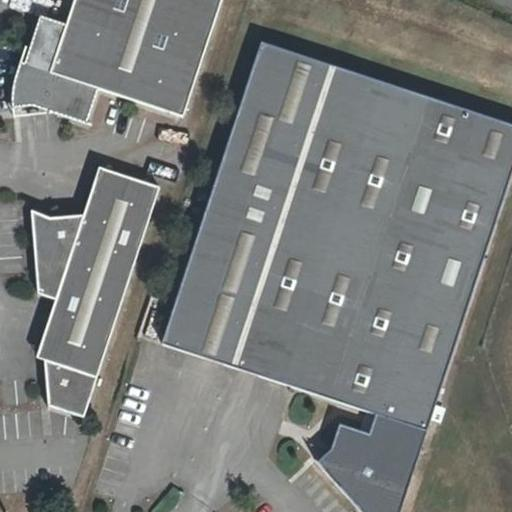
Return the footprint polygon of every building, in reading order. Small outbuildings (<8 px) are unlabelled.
[(93,88),(179,115),(216,0),(68,0),(61,23),(35,15),(20,62),(15,61),(14,63),(13,67),(11,70),(10,73),(10,76),(9,79),(8,82),(8,86),(7,89),(7,92),(7,95),(7,98),(7,101),(7,104),(7,107),(25,105),(24,114),(49,112),(81,123),(93,88)] [(202,358),(276,47),(256,40),(157,343),(202,358)] [(397,511),(511,177),(511,127),(276,47),(202,358),(229,366),(370,413),(364,432),(334,422),(325,448),(315,464),(355,511),(397,511)] [(38,337),(40,360),(45,362),(42,372),(41,380),(43,406),(79,417),(92,377),(111,320),(155,187),(94,166),(78,215),(77,215),(27,219),(33,293),(50,300),(38,337)] [(31,357),(40,360),(38,337),(31,357)]
